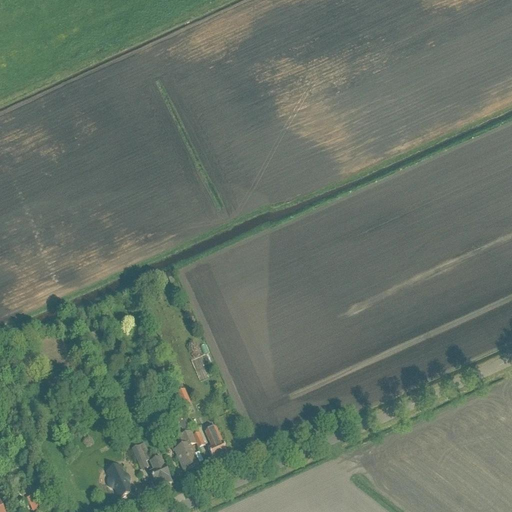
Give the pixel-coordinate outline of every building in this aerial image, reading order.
[(172,455),(173,454),(182,474),(196,468),(189,450),(195,447),(197,452),(203,449),(198,437),(192,439),(187,428),(186,429),(182,420),(173,421),(175,432),(178,431),(179,431),(183,438),(178,440),(177,439),(172,442),(170,446),(170,450),(172,455)] [(206,450),(212,462),(226,455),(218,437),(215,430),(207,433),(213,447),(206,450)] [(143,448),(131,454),(140,474),(147,471),(145,466),(150,463),(143,448)] [(84,484),(95,480),(85,457),(75,462),(84,484)] [(155,486),(157,492),(171,486),(168,480),(170,479),(165,468),(163,469),(160,462),(150,467),(153,474),(150,476),(154,486),(155,486)] [(121,469),(108,475),(110,480),(109,481),(109,483),(109,486),(110,488),(112,490),(114,491),(116,492),(120,502),(134,496),(130,487),(130,486),(130,484),(130,482),(130,480),(128,478),(126,477),(125,476),(121,469)] [(32,511),(41,511),(43,511),(38,497),(33,499),(28,501),(32,511)]
